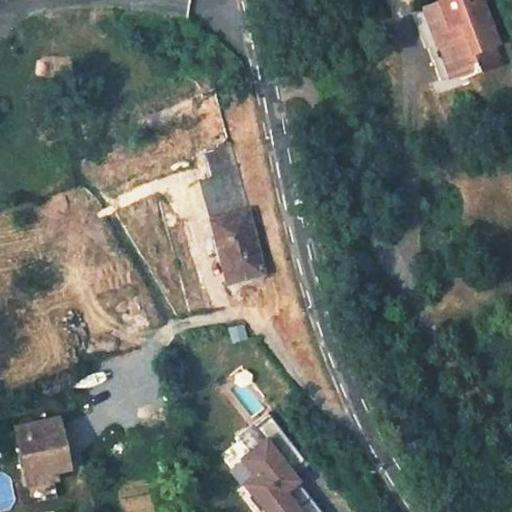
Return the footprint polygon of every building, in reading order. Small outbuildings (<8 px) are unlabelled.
[(493,46),(475,0),(436,0),(433,1),(434,5),(417,12),(430,45),(421,48),(435,82),(467,71),(469,75),(495,66),(488,48),(493,46)] [(212,140),(226,136),(214,87),(201,93),(212,140)] [(227,142),(202,149),(209,178),(234,171),(227,142)] [(234,171),(196,182),(224,283),(257,274),(250,243),(252,242),(234,171)] [(302,461),(268,417),(252,429),(262,441),(253,448),(266,464),(243,483),(251,493),(248,496),(259,510),(262,507),(265,511),(323,511),(310,495),(290,511),(278,495),(302,475),(295,467),(302,461)] [(61,471),(46,421),(4,435),(19,483),(61,471)]
